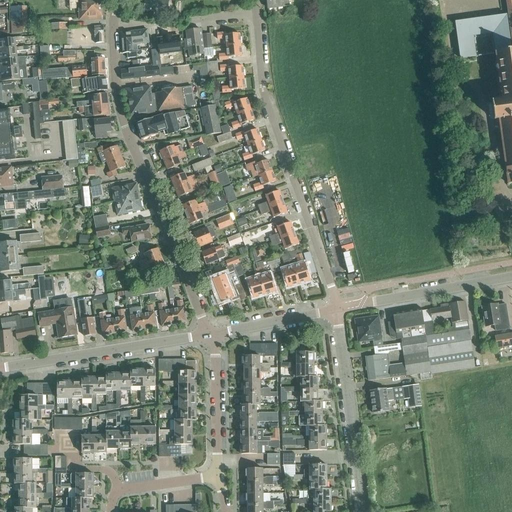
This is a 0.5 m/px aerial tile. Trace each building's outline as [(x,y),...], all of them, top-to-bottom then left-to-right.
[(78,0),(79,21),(102,20),(101,0),(78,0)] [(144,11),(167,13),(168,0),(141,0),(141,3),(145,3),(144,11)] [(267,0),(268,9),(284,7),(285,7),(290,7),(289,0),(267,0)] [(506,15),(455,22),(460,59),(476,57),(473,36),(493,33),(495,53),(496,53),(503,102),(493,103),(495,121),(499,120),(500,128),(508,184),(511,183),(511,0),(506,0),(510,24),(508,25),(506,15)] [(23,28),(22,20),(22,15),(11,16),(13,34),(28,32),(28,27),(23,28)] [(82,29),(82,35),(77,35),(78,42),(83,42),(83,44),(88,44),(88,39),(96,38),(96,43),(104,42),(104,26),(82,29)] [(147,30),(131,32),(132,45),(148,43),(147,30)] [(193,31),(186,32),(187,38),(188,50),(189,56),(192,55),(197,55),(204,54),(202,35),(202,30),(193,31)] [(131,32),(121,33),(123,54),(127,54),(127,59),(137,58),(136,50),(132,51),(132,49),(132,45),(131,32)] [(226,39),(227,47),(241,46),(240,34),(226,36),(226,33),(217,34),(218,40),(226,39)] [(203,35),(204,48),(212,47),(211,34),(203,35)] [(159,49),(151,50),(153,66),(153,69),(159,68),(159,69),(161,69),(159,55),(180,52),(178,36),(172,37),(172,36),(164,37),(164,38),(157,39),(159,49)] [(8,40),(0,40),(0,50),(17,49),(17,47),(16,42),(24,41),(23,37),(15,38),(15,39),(8,40)] [(17,49),(0,50),(0,61),(18,60),(17,58),(17,52),(24,51),(28,50),(28,46),(23,47),(17,47),(17,49)] [(40,46),(41,57),(45,57),(50,57),(49,47),(40,46)] [(241,46),(227,47),(227,54),(219,55),(220,61),(229,60),(228,58),(242,57),(241,46)] [(0,61),(0,71),(19,69),(18,68),(26,67),(25,59),(25,57),(17,58),(18,60),(0,61)] [(90,73),(90,76),(105,75),(105,59),(92,59),(92,73),(90,73)] [(207,63),(208,74),(219,73),(218,62),(207,63)] [(206,64),(198,65),(199,71),(200,77),(208,76),(206,64)] [(72,67),(73,78),(87,77),(86,65),(72,67)] [(144,68),(121,71),(122,80),(160,76),(159,69),(159,68),(153,69),(153,66),(146,67),(144,68)] [(229,72),(230,79),(243,78),(243,67),(229,68),(229,66),(220,67),(221,72),(229,72)] [(19,69),(0,71),(0,73),(1,82),(13,81),(20,80),(22,80),(27,79),(26,73),(26,67),(18,68),(19,69)] [(161,69),(159,69),(160,76),(173,74),(172,67),(161,69)] [(40,68),(32,69),(33,78),(39,78),(39,80),(41,80),(40,68)] [(67,78),(66,68),(42,70),(43,80),(53,79),(57,79),(67,78)] [(82,79),(71,81),(72,88),(83,87),(85,94),(100,92),(107,90),(105,77),(98,78),(91,79),(91,78),(86,79),(82,79)] [(27,79),(22,80),(23,87),(31,86),(32,93),(39,93),(37,78),(27,79)] [(243,78),(230,79),(230,87),(222,88),(223,94),(231,93),(231,91),(244,90),(243,78)] [(0,86),(0,102),(2,103),(1,92),(15,91),(14,82),(2,83),(2,86),(1,86),(0,86)] [(125,90),(129,118),(185,110),(182,89),(162,91),(162,93),(151,95),(150,86),(125,90)] [(214,101),(220,100),(221,99),(218,88),(212,89),(214,101)] [(48,89),(39,90),(40,100),(49,99),(48,89)] [(85,102),(76,103),(77,108),(79,108),(85,107),(86,107),(88,107),(101,106),(109,105),(108,95),(100,95),(92,96),(88,96),(88,101),(85,101),(85,102)] [(58,99),(39,101),(39,102),(40,112),(41,112),(49,111),(49,105),(59,104),(58,99)] [(235,108),(237,115),(250,110),(246,99),(234,104),(233,102),(225,105),(227,110),(235,108)] [(220,100),(214,101),(217,111),(222,110),(220,100)] [(33,121),(35,140),(41,139),(40,125),(44,124),(44,123),(43,118),(42,118),(40,118),(40,112),(39,102),(32,103),(34,121),(33,121)] [(85,107),(79,108),(80,113),(85,113),(86,117),(94,117),(102,116),(110,115),(109,105),(101,106),(88,107),(86,107),(85,107)] [(201,108),(207,135),(221,133),(215,106),(201,108)] [(0,161),(16,160),(15,152),(11,117),(10,110),(0,110),(0,161)] [(250,110),(237,115),(240,122),(231,125),(233,130),(242,127),(241,125),(254,120),(250,110)] [(43,118),(44,123),(50,122),(49,111),(41,112),(42,118),(43,118)] [(137,124),(136,124),(141,140),(144,140),(158,135),(157,129),(166,126),(168,136),(175,134),(189,129),(184,113),(181,113),(175,114),(169,115),(163,116),(137,124)] [(87,126),(95,126),(96,139),(107,138),(107,133),(112,132),(110,119),(95,120),(95,119),(79,120),(80,131),(87,131),(87,126)] [(225,127),(221,119),(218,120),(221,134),(222,135),(230,132),(231,132),(228,126),(225,127)] [(15,129),(14,129),(15,140),(16,140),(23,139),(22,128),(15,129)] [(245,139),(248,146),(261,141),(257,130),(244,135),(244,133),(235,136),(237,141),(245,139)] [(216,137),(219,144),(232,139),(230,132),(222,135),(216,137)] [(202,137),(188,139),(190,145),(193,143),(195,149),(199,148),(205,145),(202,140),(202,137)] [(261,141),(248,146),(250,153),(242,156),(244,161),(253,159),(252,156),(265,152),(261,141)] [(76,145),(78,160),(78,163),(86,163),(85,147),(89,146),(89,148),(97,147),(97,143),(84,144),(76,145)] [(210,158),(205,145),(199,148),(202,158),(200,159),(201,162),(210,158)] [(101,148),(97,149),(102,164),(108,162),(114,160),(121,157),(117,147),(110,149),(107,151),(105,146),(101,148)] [(161,152),(164,161),(184,153),(182,149),(175,152),(173,147),(161,152)] [(184,153),(164,161),(168,170),(181,166),(179,161),(186,158),(184,153)] [(114,160),(108,162),(111,172),(108,174),(109,178),(113,177),(117,176),(115,171),(118,170),(125,167),(121,157),(114,160)] [(192,165),(194,172),(205,168),(207,174),(213,172),(211,166),(213,165),(210,158),(201,162),(192,165)] [(256,169),(258,176),(272,171),(268,161),(255,166),(254,164),(246,167),(248,172),(256,169)] [(220,165),(214,167),(216,174),(222,171),(220,165)] [(0,186),(14,185),(12,168),(0,169),(0,186)] [(216,175),(220,186),(221,188),(231,184),(225,171),(216,175)] [(272,171),(258,176),(261,183),(253,186),(255,192),(263,189),(262,187),(276,182),(272,171)] [(199,178),(201,185),(216,179),(214,172),(199,178)] [(172,179),(175,188),(195,180),(193,176),(186,179),(184,174),(172,179)] [(62,175),(41,177),(42,192),(63,189),(62,175)] [(195,180),(175,188),(179,197),(191,192),(189,187),(197,185),(195,180)] [(112,189),(115,203),(139,198),(136,184),(112,189)] [(90,188),(91,197),(103,195),(102,186),(90,188)] [(223,189),(228,203),(236,201),(231,186),(223,189)] [(0,212),(15,211),(15,210),(26,209),(25,201),(36,200),(39,200),(65,198),(64,189),(63,189),(42,192),(0,195),(0,212)] [(266,196),(268,202),(258,206),(260,211),(270,208),(283,203),(279,191),(266,196)] [(139,198),(115,203),(117,216),(142,211),(139,198)] [(207,206),(210,213),(227,206),(224,200),(207,206)] [(182,207),(186,216),(206,208),(204,203),(197,206),(195,201),(182,207)] [(283,203),(270,208),(260,211),(261,216),(268,213),(268,214),(272,213),(274,219),(287,214),(283,203)] [(206,208),(186,216),(189,225),(202,220),(201,215),(208,212),(206,208)] [(93,217),(95,227),(108,226),(106,215),(93,217)] [(216,220),(219,227),(232,222),(230,215),(216,220)] [(236,220),(239,227),(248,224),(245,217),(236,220)] [(281,239),(295,234),(291,223),(277,228),(279,234),(269,238),(271,242),(278,240),(281,239)] [(108,226),(95,227),(97,238),(111,235),(109,226),(108,226)] [(130,235),(132,243),(150,239),(148,226),(130,230),(129,229),(122,230),(123,236),(130,235)] [(207,229),(193,234),(199,248),(213,243),(211,239),(215,237),(216,237),(212,227),(207,229)] [(227,239),(230,247),(242,242),(238,233),(227,239)] [(295,234),(281,239),(285,250),(299,245),(295,234)] [(20,236),(20,245),(40,243),(39,235),(20,236)] [(79,235),(79,244),(89,245),(90,236),(79,235)] [(0,244),(0,258),(17,257),(16,250),(19,249),(18,243),(0,244)] [(214,248),(201,253),(206,266),(219,260),(225,258),(225,255),(224,252),(222,251),(221,252),(219,248),(215,249),(214,248)] [(263,248),(255,251),(255,252),(257,258),(263,256),(265,255),(263,248)] [(147,259),(140,262),(141,266),(141,267),(155,261),(161,259),(157,249),(151,252),(145,254),(147,259)] [(296,258),(298,262),(304,260),(300,250),(289,254),(291,260),(296,258)] [(17,257),(0,258),(0,272),(20,270),(20,264),(17,264),(17,257)] [(231,260),(226,262),(228,267),(226,268),(229,274),(226,275),(230,286),(234,285),(240,283),(238,277),(233,266),(240,263),(238,260),(237,257),(231,260)] [(278,257),(266,260),(268,266),(273,265),(278,263),(280,263),(278,257)] [(142,267),(141,267),(142,271),(145,270),(150,268),(152,273),(159,270),(165,268),(161,259),(155,261),(141,267),(142,267)] [(266,260),(256,264),(257,269),(268,266),(266,260)] [(305,264),(294,267),(299,284),(311,281),(305,264)] [(23,277),(43,275),(43,267),(23,269),(23,277)] [(299,284),(294,267),(282,271),(288,288),(299,284)] [(271,274),(259,278),(265,295),(276,291),(271,274)] [(219,278),(212,281),(217,292),(230,286),(226,275),(219,278)] [(45,276),(38,277),(39,289),(40,292),(46,291),(45,278),(45,276)] [(265,295),(259,278),(248,281),(253,298),(265,295)] [(3,282),(0,282),(0,292),(4,292),(12,292),(17,291),(18,291),(26,291),(31,290),(30,284),(11,286),(11,281),(3,282)] [(240,283),(234,285),(239,296),(245,294),(240,283)] [(158,286),(148,288),(149,295),(154,294),(159,293),(158,286)] [(230,286),(217,292),(221,303),(228,300),(235,298),(230,286)] [(148,288),(138,289),(140,296),(149,295),(148,288)] [(4,292),(0,292),(0,303),(19,302),(18,296),(26,295),(26,291),(18,291),(17,291),(12,292),(4,292)] [(106,295),(108,303),(115,301),(113,294),(106,295)] [(92,298),(94,310),(101,309),(99,297),(92,298)] [(54,311),(38,313),(41,327),(50,325),(50,324),(58,323),(59,327),(57,328),(59,338),(77,335),(74,318),(72,307),(71,298),(52,301),(54,310),(54,311)] [(178,310),(171,311),(174,325),(185,323),(182,301),(180,301),(180,299),(178,299),(178,301),(177,301),(178,310)] [(84,300),(77,301),(82,329),(83,329),(84,337),(85,337),(87,339),(90,339),(91,336),(95,336),(92,319),(87,319),(84,300)] [(465,301),(449,304),(449,307),(451,318),(452,327),(448,328),(448,332),(469,329),(465,301)] [(174,325),(171,311),(164,312),(163,304),(162,302),(160,302),(160,304),(158,304),(162,327),(174,325)] [(510,329),(506,305),(498,306),(498,305),(490,306),(489,305),(486,305),(484,307),(482,307),(485,327),(495,326),(496,332),(510,329)] [(149,314),(142,315),(143,322),(144,330),(156,328),(153,306),(151,306),(149,306),(148,306),(149,314)] [(451,318),(449,307),(430,310),(430,311),(422,312),(425,329),(426,335),(426,336),(436,335),(434,321),(451,318)] [(119,319),(113,320),(115,334),(127,332),(123,310),(122,310),(121,308),(119,309),(119,311),(118,311),(119,319)] [(141,308),(129,310),(132,331),(144,330),(143,322),(142,315),(141,308)] [(393,313),(395,322),(388,323),(390,337),(400,336),(401,340),(426,335),(425,329),(422,312),(421,309),(393,313)] [(106,321),(106,320),(113,319),(112,315),(105,316),(105,313),(104,313),(103,311),(101,311),(101,314),(100,314),(103,336),(115,334),(113,320),(106,321)] [(1,319),(3,332),(0,332),(0,347),(0,354),(12,353),(12,333),(16,333),(17,338),(36,335),(33,319),(20,322),(19,316),(1,319)] [(373,340),(373,341),(374,348),(383,346),(382,339),(383,339),(379,316),(355,320),(358,342),(373,340)] [(475,368),(469,330),(426,336),(426,335),(401,340),(402,344),(403,350),(405,364),(407,376),(431,372),(432,375),(475,368)] [(497,349),(511,346),(511,333),(495,336),(497,349)] [(375,356),(366,357),(367,360),(369,381),(373,380),(376,380),(389,378),(391,378),(407,376),(405,364),(389,366),(387,355),(389,352),(403,350),(402,344),(383,346),(374,348),(374,349),(375,356)] [(297,366),(313,365),(313,353),(297,353),(297,363),(288,363),(288,368),(297,368),(297,366)] [(243,357),(243,369),(270,368),(270,364),(260,365),(259,356),(255,357),(250,357),(243,357)] [(186,372),(196,372),(196,362),(186,362),(186,372)] [(301,378),(313,377),(313,365),(297,366),(297,368),(297,378),(301,378)] [(243,369),(244,381),(260,381),(260,373),(270,372),(270,368),(243,369)] [(130,370),(130,374),(131,373),(131,387),(141,387),(141,396),(145,396),(145,392),(145,387),(143,387),(143,370),(130,370)] [(155,370),(143,370),(143,387),(145,387),(145,392),(150,392),(150,387),(155,387),(155,370)] [(179,385),(196,385),(196,372),(186,372),(181,372),(179,372),(179,383),(170,383),(171,387),(179,387),(179,385)] [(131,373),(130,374),(119,374),(119,391),(121,391),(131,391),(131,387),(131,373)] [(106,374),(106,377),(107,392),(117,391),(117,399),(121,399),(121,391),(119,391),(119,374),(106,374)] [(82,378),(82,381),(82,396),(82,399),(92,399),(92,403),(97,403),(97,395),(94,396),(94,377),(82,378)] [(106,377),(94,377),(94,396),(97,395),(107,395),(107,392),(106,377)] [(301,390),(317,390),(317,377),(313,377),(301,378),(301,388),(293,388),(293,392),(301,392),(301,390)] [(57,399),(68,399),(68,407),(72,407),(72,399),(70,399),(70,381),(57,381),(57,399)] [(82,381),(70,381),(70,399),(72,399),(82,399),(82,396),(82,381)] [(244,381),(244,393),(270,393),(270,388),(260,388),(260,381),(244,381)] [(179,397),(196,397),(196,385),(179,385),(179,387),(179,397)] [(418,386),(406,387),(409,408),(421,407),(418,386)] [(305,402),(318,402),(317,390),(301,390),(301,392),(301,402),(305,402)] [(386,390),(370,392),(373,414),(389,411),(388,402),(393,401),(392,390),(386,390)] [(240,406),(256,406),(260,406),(260,397),(270,397),(277,397),(277,393),(270,393),(244,393),(244,405),(240,405),(240,406)] [(19,396),(20,409),(37,408),(37,406),(43,406),(43,396),(37,396),(32,396),(27,396),(19,396)] [(179,409),(196,409),(196,397),(179,397),(179,407),(171,407),(171,411),(179,411),(179,409)] [(305,414),(322,414),(322,402),(318,402),(305,402),(301,402),(301,412),(297,412),(297,417),(299,417),(305,417),(305,414)] [(20,409),(20,421),(31,421),(37,421),(37,410),(45,410),(45,406),(43,406),(37,406),(37,408),(20,409)] [(240,406),(240,418),(265,418),(278,417),(278,413),(256,414),(256,406),(240,406)] [(192,421),(192,422),(196,422),(196,409),(179,409),(179,411),(179,421),(192,421)] [(299,427),(309,427),(322,426),(322,414),(305,414),(305,417),(299,417),(299,427)] [(240,418),(240,430),(256,430),(256,422),(278,422),(278,417),(265,418),(240,418)] [(143,428),(143,445),(155,445),(155,428),(145,428),(145,420),(141,421),(141,428),(143,428)] [(14,421),(14,432),(31,432),(31,430),(31,421),(20,421),(14,421)] [(131,445),(143,445),(143,428),(141,428),(141,421),(130,421),(130,428),(130,432),(131,432),(131,445)] [(192,433),(192,422),(192,421),(179,421),(175,421),(175,431),(167,431),(167,436),(169,436),(175,435),(175,433),(192,433)] [(118,432),(118,450),(131,450),(131,445),(131,432),(130,432),(121,432),(121,424),(116,424),(116,432),(118,432)] [(309,427),(309,437),(301,437),(301,441),(309,441),(309,439),(326,439),(326,426),(322,426),(309,427)] [(106,432),(96,432),(96,429),(92,429),(92,433),(92,437),(94,437),(94,454),(106,454),(106,450),(106,437),(106,432)] [(240,430),(241,442),(266,442),(272,442),(279,441),(279,429),(272,430),(272,437),(266,438),(263,438),(263,430),(256,430),(240,430)] [(14,445),(23,445),(31,445),(31,435),(39,435),(39,430),(31,430),(31,432),(14,432),(14,445)] [(118,432),(116,432),(106,432),(106,437),(106,450),(118,450),(118,432)] [(94,437),(92,437),(92,433),(87,433),(88,437),(82,437),(82,454),(94,454),(94,437)] [(169,446),(175,446),(181,446),(192,446),(192,433),(175,433),(175,435),(169,436),(169,446)] [(309,439),(309,441),(301,441),(301,437),(293,437),(293,439),(293,441),(297,441),(297,446),(309,446),(309,451),(326,451),(326,439),(309,439)] [(266,442),(241,442),(241,455),(256,455),(256,447),(266,447),(266,446),(273,446),(272,442),(266,442)] [(14,459),(14,472),(31,472),(31,470),(31,459),(14,459)] [(309,478),(327,478),(327,465),(309,465),(309,470),(304,470),(304,476),(302,476),(302,480),(309,480),(309,478)] [(246,470),(246,482),(272,482),(283,481),(282,477),(272,478),(262,478),(262,469),(246,470)] [(14,485),(18,485),(18,484),(32,484),(32,474),(39,474),(39,470),(31,470),(31,472),(14,472),(14,485)] [(76,487),(93,487),(93,474),(76,474),(76,479),(72,479),(72,485),(67,485),(67,489),(76,489),(76,487)] [(313,490),(331,490),(327,490),(327,478),(309,478),(309,480),(310,490),(313,490)] [(246,482),(246,494),(262,494),(262,486),(272,486),(283,485),(283,481),(272,482),(246,482)] [(18,484),(18,485),(18,497),(35,497),(35,495),(35,484),(32,484),(18,484)] [(85,499),(88,499),(93,499),(93,487),(76,487),(76,489),(76,499),(81,499),(85,499)] [(313,503),(331,503),(331,490),(313,490),(313,500),(306,500),(306,505),(313,505),(313,503)] [(18,497),(18,508),(18,509),(32,509),(36,509),(36,503),(38,503),(38,499),(43,499),(43,494),(35,495),(35,497),(18,497)] [(246,494),(246,506),(273,506),(282,506),(282,502),(273,503),(269,503),(269,494),(262,494),(246,494)] [(71,511),(72,511),(88,511),(88,499),(85,499),(81,499),(76,499),(72,499),(72,509),(63,509),(63,511),(71,511)] [(330,511),(331,503),(313,503),(313,505),(313,511),(330,511)]
